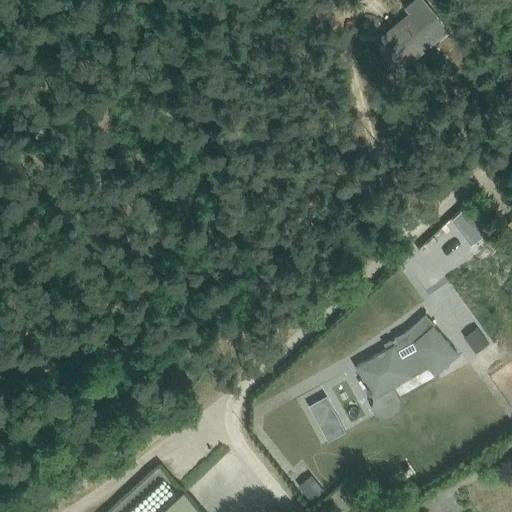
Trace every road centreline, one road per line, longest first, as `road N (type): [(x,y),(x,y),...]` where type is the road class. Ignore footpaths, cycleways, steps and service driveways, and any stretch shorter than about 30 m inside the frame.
road 1 (unclassified): [(511,147),(246,383),(230,414)]
road 2 (track): [(230,414),(185,377),(140,356),(98,350),(0,364)]
road 3 (unclassified): [(230,414),(64,511)]
